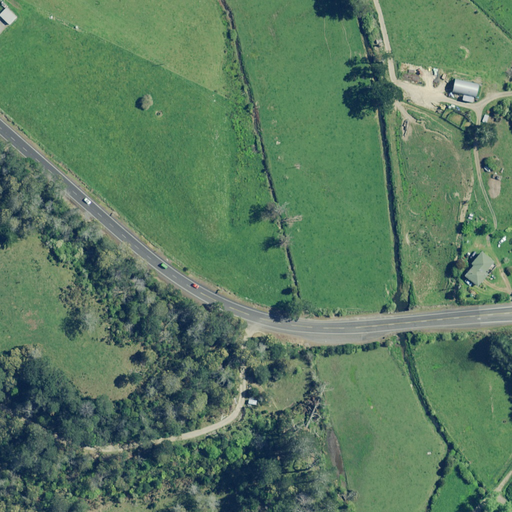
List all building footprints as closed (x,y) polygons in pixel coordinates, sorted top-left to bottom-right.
[(16,18),(6,8),(0,14),(0,16),(9,25),(16,18)] [(482,77),(455,72),(454,78),(481,83),(482,77)] [(477,85),(453,80),(451,92),(475,97),(477,85)] [(499,119),(490,116),(485,130),(495,133),(499,119)] [(477,287),(487,275),(484,273),(493,262),(481,252),(471,264),(473,265),(464,276),(477,287)]
